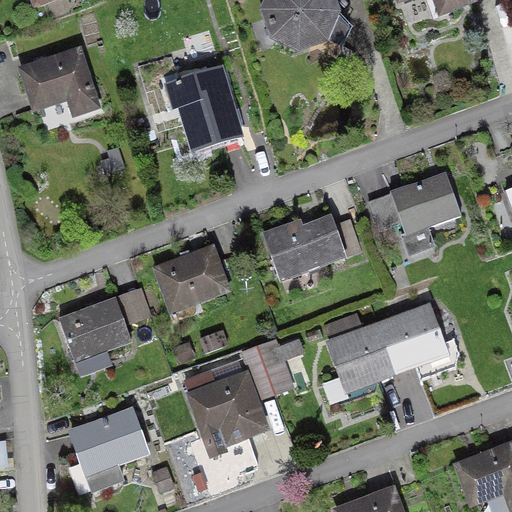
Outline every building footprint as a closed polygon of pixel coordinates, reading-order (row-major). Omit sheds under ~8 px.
[(341,48),(349,31),(319,0),(269,0),(264,12),(273,38),(297,49),(323,40),(341,48)] [(450,14),(450,12),(472,4),(470,0),(395,0),(397,3),(406,0),(424,0),(430,17),(436,19),(450,14)] [(67,100),(73,116),(95,109),(77,54),(46,64),(45,63),(33,67),(34,68),(20,73),(33,111),(67,100)] [(192,153),(222,144),(239,139),(219,72),(171,86),(192,153)] [(415,187),(405,191),(367,205),(377,233),(399,225),(404,238),(401,239),(408,257),(431,249),(425,231),(459,218),(446,183),(420,192),(419,190),(416,190),(415,187)] [(292,234),(290,227),(263,237),(277,276),(302,267),(304,274),(359,254),(349,226),(333,232),(328,221),(292,234)] [(211,252),(154,272),(167,309),(193,300),(195,306),(227,294),(211,252)] [(114,302),(58,323),(73,364),(130,344),(114,302)] [(375,382),(395,375),(414,368),(419,383),(454,370),(458,356),(453,343),(441,347),(435,332),(428,310),(414,315),(414,314),(402,319),(402,320),(378,329),(353,338),(352,337),(341,341),(341,342),(328,347),(335,368),(341,385),(371,374),(375,382)] [(291,387),(277,350),(243,362),(257,400),(272,394),(291,387)] [(183,385),(189,399),(210,455),(245,443),(243,440),(265,432),(244,378),(214,389),(213,388),(203,392),(198,379),(183,385)] [(114,486),(108,469),(145,456),(130,414),(70,436),(91,494),(114,486)] [(470,464),(456,469),(470,506),(504,494),(510,510),(511,509),(511,448),(481,459),(480,458),(469,462),(470,464)] [(348,507),(349,509),(339,511),(398,511),(391,493),(360,505),(360,503),(348,507)]
